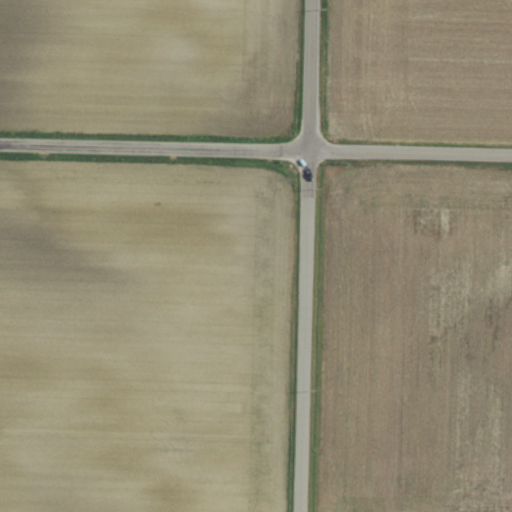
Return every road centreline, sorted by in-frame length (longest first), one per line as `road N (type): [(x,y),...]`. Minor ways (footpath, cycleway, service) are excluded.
road 1 (residential): [(297,511),(309,0)]
road 2 (residential): [(306,150),(0,143)]
road 3 (residential): [(511,155),(306,150)]
